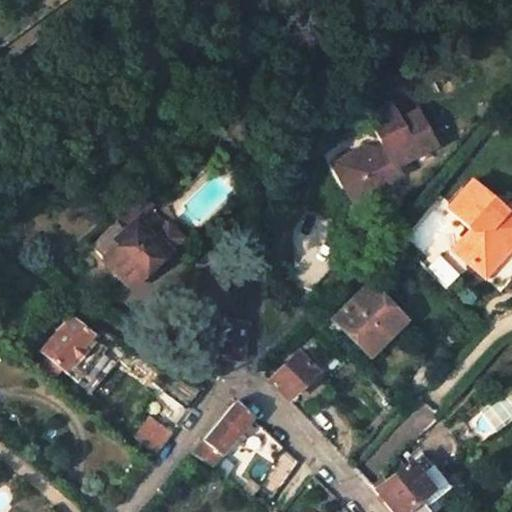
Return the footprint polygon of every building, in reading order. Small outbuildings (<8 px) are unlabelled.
[(360,118),(377,147),(369,152),(338,170),(331,174),(335,180),(348,202),(368,191),(382,197),(387,183),(382,174),(391,168),(430,146),(409,112),(393,121),(383,104),(360,118)] [(338,170),(369,152),(368,152),(359,149),(327,168),(331,174),(338,170)] [(396,177),(391,168),(382,174),(387,183),(396,177)] [(511,247),(511,196),(501,208),(470,178),(445,205),(469,227),(462,235),(472,244),(473,256),(467,262),(484,276),(511,247)] [(368,191),(348,202),(354,212),(382,197),(368,191)] [(131,226),(148,210),(138,200),(111,228),(121,237),(131,226)] [(131,292),(181,239),(165,225),(149,242),(131,226),(121,237),(111,228),(88,250),(131,292)] [(473,256),(472,244),(462,235),(451,247),(467,262),(473,256)] [(403,325),(368,290),(337,323),(371,357),(403,325)] [(40,353),(63,373),(91,340),(69,320),(40,353)] [(245,326),(215,323),(212,360),(242,361),(245,326)] [(289,404),(316,377),(298,358),(270,385),(289,404)] [(210,471),(250,419),(235,405),(190,457),(210,471)] [(152,418),(135,438),(155,454),(172,433),(152,418)] [(424,455),(375,494),(389,511),(427,511),(421,503),(447,482),(424,455)] [(127,486),(111,470),(97,484),(114,500),(127,486)]
